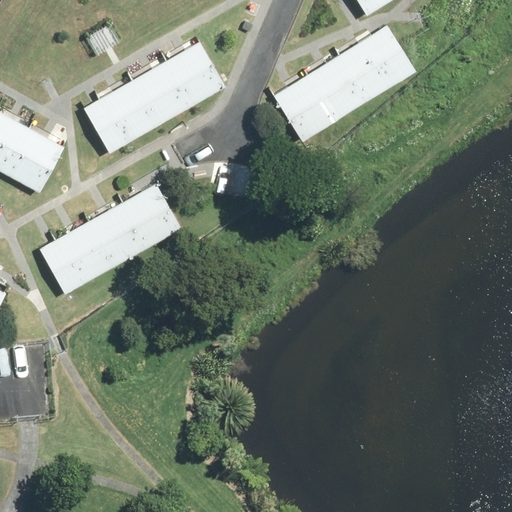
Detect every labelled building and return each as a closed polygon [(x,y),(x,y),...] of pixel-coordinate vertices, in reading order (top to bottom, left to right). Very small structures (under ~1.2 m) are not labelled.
[(359,0),(366,12),(386,0),(359,0)] [(385,27),(272,92),(299,138),(412,73),(385,27)] [(203,37),(85,105),(114,155),(232,87),(203,37)] [(0,110),(0,170),(39,193),(65,147),(0,110)] [(162,181),(43,247),(68,293),(187,227),(162,181)] [(0,289),(0,315),(11,295),(0,289)]
